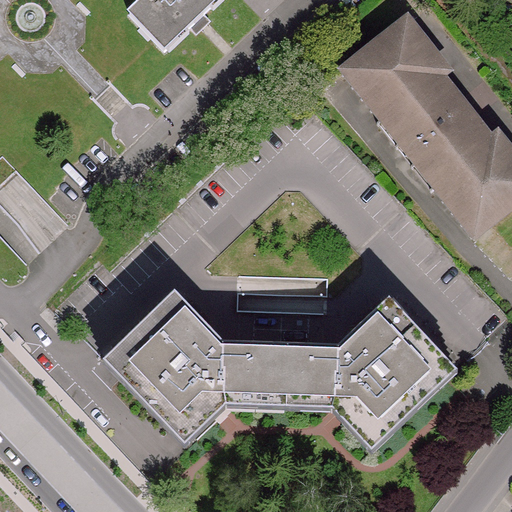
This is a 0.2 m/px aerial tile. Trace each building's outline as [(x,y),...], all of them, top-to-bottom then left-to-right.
[(146,0),(130,16),(163,52),(216,0),(146,0)] [(435,187),(437,186),(441,184),(478,229),(511,201),(511,165),(493,141),(487,144),(464,127),(458,131),(443,113),(448,108),(436,81),(440,77),(422,53),(402,27),(350,70),(388,118),(385,120),(383,122),(401,145),(407,141),(422,161),(417,165),(435,187)] [(388,118),(350,70),(347,73),(349,75),(385,120),(388,118)] [(407,141),(401,145),(417,165),(422,161),(407,141)] [(441,184),(437,186),(442,192),(474,231),(478,229),(441,184)] [(120,376),(167,426),(172,421),(186,437),(224,401),(255,402),(255,397),(298,399),(298,404),(333,405),(367,440),(368,439),(384,425),(388,428),(437,383),(434,379),(449,365),(406,319),(400,324),(383,306),(338,348),(223,346),(220,347),(178,302),(159,319),(155,314),(154,314),(109,356),(124,372),(120,376)]
